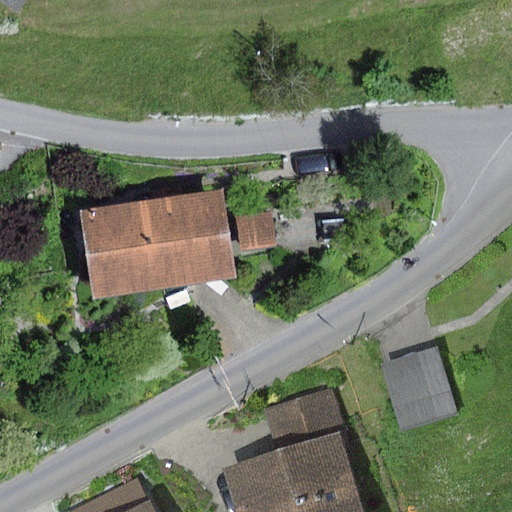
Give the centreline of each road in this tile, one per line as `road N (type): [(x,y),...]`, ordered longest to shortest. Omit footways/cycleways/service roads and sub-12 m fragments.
road 1 (residential): [(511,186),(454,247),(355,313),(0,508)]
road 2 (unclassified): [(511,140),(420,127),(133,139),(0,114)]
